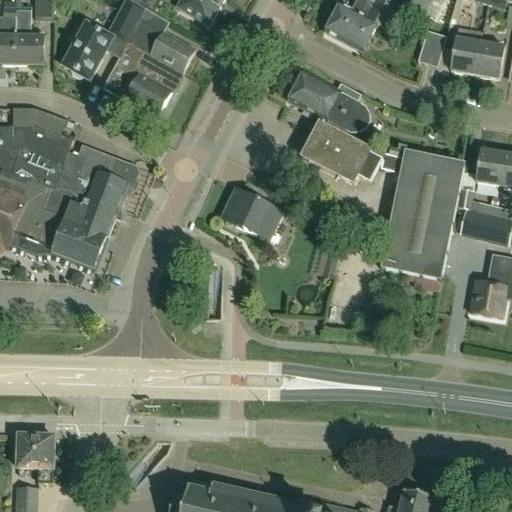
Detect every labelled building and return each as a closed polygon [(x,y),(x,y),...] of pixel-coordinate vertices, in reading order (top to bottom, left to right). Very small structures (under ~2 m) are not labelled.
[(52,0),(36,0),(36,24),(53,24),(52,0)] [(211,30),(228,0),(182,0),(176,11),(211,30)] [(386,31),(398,7),(385,0),(361,0),(363,1),(359,7),(354,9),(351,13),(339,6),(323,35),(362,55),(379,26),(386,31)] [(385,0),(398,7),(400,3),(424,16),(432,0),(385,0)] [(511,24),(511,4),(497,0),(488,0),(487,7),(509,14),(507,24),(511,24)] [(112,36),(130,46),(144,19),(126,9),(112,36)] [(0,68),(15,69),(16,11),(5,11),(5,21),(0,21),(1,39),(0,39),(0,68)] [(15,69),(44,69),(45,36),(31,36),(31,11),(16,11),(15,69)] [(168,104),(172,103),(184,81),(182,77),(184,73),(149,53),(162,30),(144,19),(130,46),(104,92),(158,122),(168,104)] [(65,70),(72,74),(73,78),(80,82),(84,81),(91,84),(114,42),(88,28),(87,29),(80,25),(70,44),(77,48),(65,70)] [(184,73),(197,50),(162,30),(149,53),(184,73)] [(447,40),(428,34),(418,64),(438,70),(447,40)] [(475,79),(481,46),(457,42),(451,75),(475,79)] [(505,50),(481,46),(475,79),(499,83),(505,50)] [(324,123),(342,133),(347,135),(352,136),(357,135),(362,134),(366,132),(368,128),(370,124),(370,120),(369,116),(368,113),(365,110),(362,107),(358,105),(362,98),(342,87),(338,93),(305,75),(289,104),(324,123)] [(231,106),(211,147),(230,156),(250,115),(231,106)] [(354,189),(366,167),(373,154),(373,153),(320,125),(301,160),(354,189)] [(83,150),(79,159),(68,155),(73,144),(32,128),(32,130),(0,129),(0,250),(7,254),(11,245),(37,255),(52,256),(94,273),(114,221),(119,224),(138,176),(135,170),(83,150)] [(406,154),(405,154),(391,151),(389,157),(373,154),(366,167),(371,170),(377,161),(383,165),(381,172),(401,177),(381,272),(441,284),(466,166),(406,154)] [(501,190),(506,157),(482,153),(477,186),(501,190)] [(511,157),(506,157),(501,190),(511,191),(511,157)] [(284,215),(245,196),(236,191),(221,221),(268,245),(284,215)] [(462,191),(458,211),(471,214),(473,204),(475,195),(462,191)] [(494,219),(496,210),(473,204),(471,214),(479,216),(494,219)] [(511,221),(511,213),(496,210),(494,219),(511,223),(511,221)] [(511,224),(479,217),(474,241),(508,249),(511,231),(511,224)] [(333,280),(338,260),(340,255),(323,251),(317,276),(333,280)] [(511,261),(493,258),(489,285),(475,282),(469,319),(506,326),(509,303),(511,303),(511,261)] [(426,283),(423,298),(441,302),(444,286),(426,283)] [(53,486),(54,439),(19,438),(18,471),(39,471),(38,485),(53,486)] [(444,511),(447,502),(433,499),(432,503),(405,496),(402,507),(398,506),(396,511),(394,511),(390,511),(332,511),(297,504),(296,507),(213,488),(212,492),(192,487),(191,495),(178,492),(173,511),(444,511)] [(17,490),(16,511),(36,511),(37,491),(17,490)]
